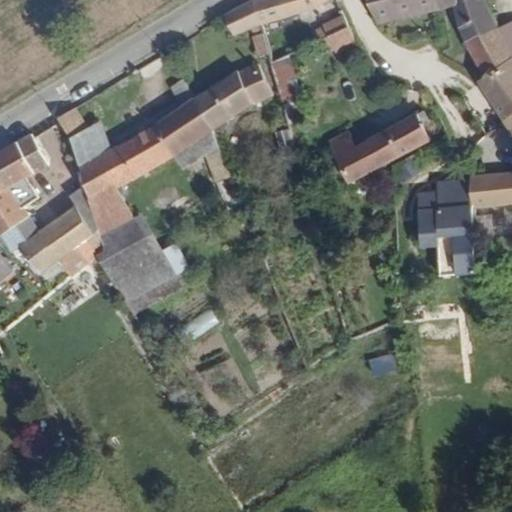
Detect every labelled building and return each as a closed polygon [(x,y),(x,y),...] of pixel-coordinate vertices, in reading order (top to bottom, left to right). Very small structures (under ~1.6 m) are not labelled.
[(341,0),(287,0),(268,6),(273,29),(345,8),(341,0)] [(372,0),(383,32),(441,14),(436,0),(372,0)] [(511,32),(511,31),(493,0),(436,0),(441,14),(444,13),(461,8),(480,47),(506,93),(511,89),(511,32)] [(245,40),(273,29),(268,6),(237,20),(235,22),(245,40)] [(331,51),(358,43),(353,31),(326,39),(331,51)] [(270,60),(292,58),(290,41),(269,43),(270,60)] [(336,65),(363,56),(358,43),(331,51),(336,65)] [(224,132),(284,97),(270,68),(252,75),(250,74),(206,101),(224,132)] [(511,115),(511,89),(506,93),(501,95),(511,115)] [(224,132),(206,101),(130,148),(147,180),(224,132)] [(88,142),(103,132),(90,109),(73,118),(88,142)] [(98,169),(119,155),(109,128),(103,132),(88,142),(98,169)] [(351,194),(396,178),(449,159),(438,128),(356,157),(341,162),(351,194)] [(63,235),(31,185),(65,163),(46,135),(0,164),(0,177),(9,193),(43,249),(47,246),(64,271),(80,261),(63,235)] [(349,140),(335,145),(341,162),(356,157),(349,140)] [(136,187),(147,180),(130,148),(119,155),(98,169),(107,190),(111,202),(136,187)] [(0,199),(9,193),(0,177),(0,199)] [(123,233),(147,219),(136,187),(111,202),(123,233)] [(107,190),(93,200),(98,211),(111,202),(107,190)] [(495,227),(511,225),(511,194),(496,196),(496,202),(495,227)] [(132,255),(123,233),(111,202),(98,211),(63,235),(80,261),(94,282),(123,261),(132,255)] [(495,258),(495,227),(496,202),(455,202),(454,214),(436,215),(440,273),(458,271),(458,260),(495,258)] [(129,273),(174,238),(160,212),(147,219),(123,233),(132,255),(123,261),(129,273)] [(153,310),(199,284),(174,238),(129,273),(153,310)] [(0,290),(24,270),(0,240),(0,290)] [(369,359),(374,374),(398,367),(394,352),(369,359)]
